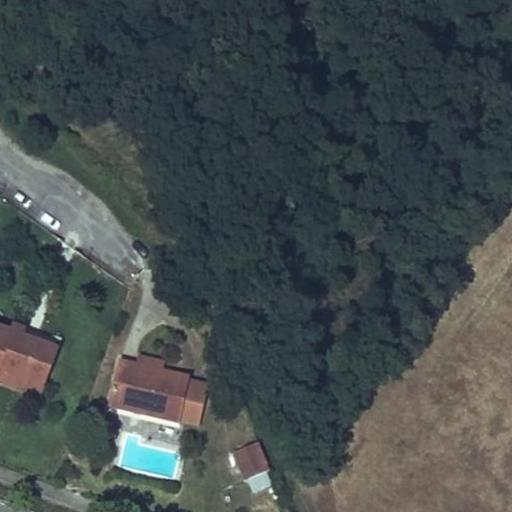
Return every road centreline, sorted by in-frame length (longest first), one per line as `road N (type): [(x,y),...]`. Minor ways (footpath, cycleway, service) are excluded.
road 1 (track): [(311,511),(235,311),(0,53)]
road 2 (residential): [(0,156),(135,256)]
